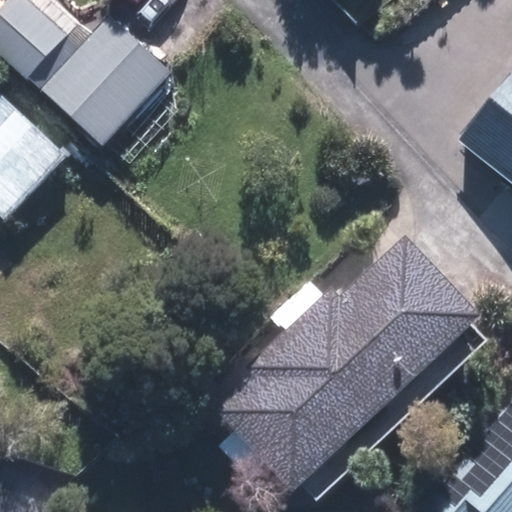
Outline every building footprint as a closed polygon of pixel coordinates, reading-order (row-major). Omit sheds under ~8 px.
[(29,0),(25,0),(0,24),(0,63),(92,158),(165,87),(105,24),(78,50),(29,0)] [(511,99),(510,102),(502,94),(452,145),(511,203),(511,99)] [(0,226),(61,165),(0,105),(0,226)] [(219,419),(289,492),(477,312),(443,276),(406,238),(365,277),(357,269),(328,297),(311,278),(271,316),(289,334),(244,377),(253,387),(219,419)] [(511,511),(511,399),(424,497),(438,511),(511,511)]
